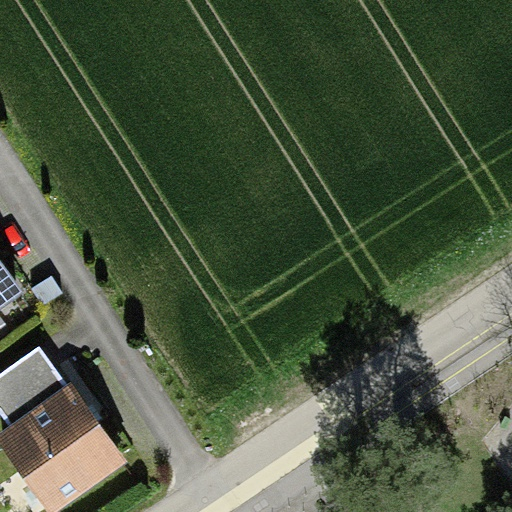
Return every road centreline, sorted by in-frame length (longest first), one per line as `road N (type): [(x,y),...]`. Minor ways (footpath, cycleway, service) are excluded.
road 1 (residential): [(511,292),(180,511)]
road 2 (unknown): [(202,497),(0,174)]
